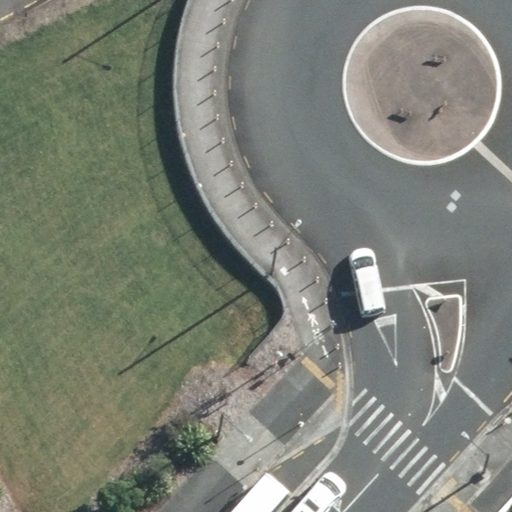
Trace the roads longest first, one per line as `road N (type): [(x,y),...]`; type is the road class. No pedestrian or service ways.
road 1 (unclassified): [(398,438),(404,401),(396,321),(373,244),(341,194)]
road 2 (residential): [(341,194),(305,160),(282,116),(279,42),(297,0)]
road 3 (primary): [(365,511),(511,352)]
road 4 (residential): [(511,183),(472,207),(418,217),(341,194)]
road 5 (unclassified): [(511,315),(478,386),(398,438)]
